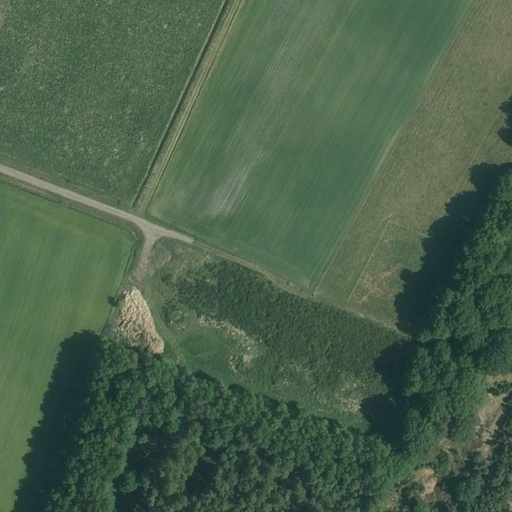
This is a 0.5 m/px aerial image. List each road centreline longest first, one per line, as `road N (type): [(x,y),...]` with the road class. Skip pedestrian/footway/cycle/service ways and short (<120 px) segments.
road 1 (track): [(138,221),(238,0)]
road 2 (unclassified): [(155,228),(0,169)]
